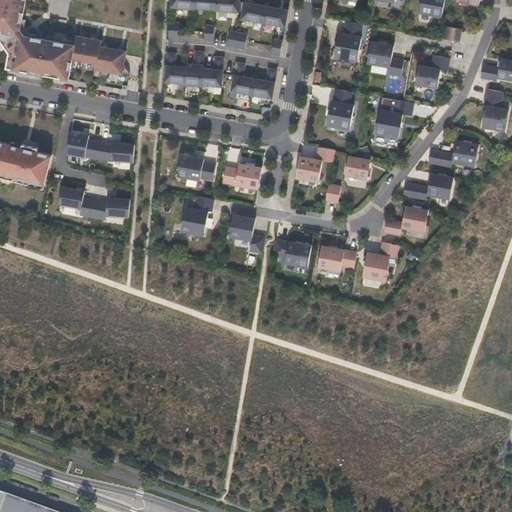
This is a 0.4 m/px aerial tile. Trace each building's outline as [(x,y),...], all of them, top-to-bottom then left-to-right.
[(6,69),(17,71),(30,73),(68,80),(72,60),(75,60),(75,62),(82,63),(82,61),(86,62),(86,64),(93,65),(93,63),(96,64),(95,70),(99,71),(98,72),(106,74),(106,72),(110,73),(110,74),(118,76),(118,74),(122,75),(126,52),(100,47),(102,42),(76,37),(74,46),(24,37),(20,31),(26,0),(0,0),(0,40),(9,55),(6,69)] [(194,10),(194,0),(171,0),(171,8),(181,9),(183,9),(183,10),(191,11),(191,10),(194,10)] [(216,11),(216,0),(194,0),(194,10),(195,10),(195,9),(197,9),(196,10),(204,11),(204,10),(216,11)] [(239,7),(240,2),(239,0),(216,0),(216,11),(215,12),(219,12),(219,13),(226,14),(227,13),(239,14),(239,13),(243,14),(244,8),(239,7)] [(442,17),(444,0),(421,0),(419,13),(442,17)] [(263,24),(266,7),(261,6),(240,2),(239,7),(244,8),(243,14),(241,20),(253,23),(255,24),(260,25),(261,24),(263,24)] [(285,28),(288,11),(266,7),(263,24),(265,25),(272,27),(273,26),(285,28)] [(357,61),(362,37),(360,37),(363,24),(347,21),(344,33),(339,33),(335,57),(357,61)] [(177,38),(179,25),(170,24),(168,37),(177,38)] [(459,42),(461,29),(446,26),(443,39),(459,42)] [(213,41),(214,28),(205,27),(204,40),(213,41)] [(73,45),(75,36),(53,32),(51,41),(73,45)] [(236,48),(238,35),(230,33),(227,46),(236,48)] [(245,49),(248,36),(238,35),(236,48),(245,49)] [(280,56),(283,43),(273,41),(271,54),(280,56)] [(392,58),(394,46),(371,42),(367,63),(390,67),(389,74),(401,76),(404,60),(392,58)] [(201,87),(202,67),(203,67),(204,53),(195,52),(194,65),(188,65),(186,64),(187,65),(187,68),(185,85),(192,86),(193,87),(199,88),(199,87),(201,87)] [(185,85),(187,68),(175,67),(176,54),(167,53),(165,83),(177,84),(177,85),(184,86),(184,84),(185,85)] [(221,88),(224,58),(215,57),(214,70),(203,69),(205,53),(204,53),(203,67),(202,67),(201,87),(202,86),(202,87),(209,88),(209,86),(221,88)] [(438,88),(441,69),(447,70),(449,58),(434,55),(432,67),(419,65),(416,84),(438,88)] [(511,80),(511,60),(500,59),(499,68),(483,65),(481,77),(497,80),(498,78),(511,80)] [(233,93),(242,65),(236,63),(231,92),(233,93)] [(251,96),(254,80),(243,78),(246,65),(242,65),(233,93),(243,95),(243,96),(250,97),(250,96),(251,96)] [(272,100),(277,71),(268,69),(266,82),(254,80),(251,96),(252,96),(252,97),(259,99),(260,98),(272,100)] [(350,129),(354,105),(350,104),(352,92),(336,89),(334,101),(331,101),(327,125),(350,129)] [(486,106),(485,110),(482,127),(505,131),(508,115),(509,109),(500,107),(503,92),(487,89),(484,104),(484,105),(486,106)] [(399,138),(403,114),(412,115),(414,103),(398,100),(396,112),(380,110),(376,134),(399,138)] [(96,159),(100,142),(88,140),(88,136),(79,134),(79,132),(72,131),(72,133),(70,133),(66,155),(85,159),(85,157),(96,159)] [(429,162),(442,165),(447,166),(451,167),(452,162),(475,166),(479,145),(456,141),(454,154),(449,154),(431,150),(429,162)] [(0,173),(0,177),(29,184),(29,181),(44,185),(51,155),(37,152),(38,149),(22,145),(21,148),(10,145),(0,142),(0,173)] [(133,163),(135,145),(112,143),(111,145),(100,142),(96,159),(111,162),(111,161),(133,163)] [(333,162),(334,153),(335,150),(320,147),(317,160),(300,156),(296,178),(315,181),(319,160),(333,162)] [(201,178),(205,179),(213,180),(216,162),(204,160),(204,159),(189,156),(189,154),(182,153),(181,155),(178,176),(200,180),(201,178)] [(368,179),(371,160),(349,156),(345,175),(368,179)] [(258,189),(262,167),(239,164),(238,169),(226,167),(223,183),(258,189)] [(431,173),(429,187),(424,186),(406,183),(403,195),(426,200),(427,195),(450,199),(454,177),(444,176),(431,173)] [(339,202),(341,186),(329,184),(326,200),(339,202)] [(92,217),(95,199),(83,197),(85,191),(63,187),(60,205),(81,209),(80,215),(92,217)] [(129,218),(130,199),(108,197),(107,201),(95,199),(92,217),(106,220),(107,216),(129,218)] [(196,209),(186,207),(181,231),(204,235),(208,211),(212,211),(214,199),(198,197),(196,209)] [(402,228),(424,231),(425,231),(426,223),(429,210),(406,206),(403,223),(387,220),(384,232),(401,235),(402,228)] [(253,235),(256,219),(233,215),(229,236),(252,240),(250,251),(262,253),(265,237),(253,235)] [(308,267),(312,246),(311,246),(311,244),(303,242),(303,244),(276,239),(273,255),(285,257),(285,262),(308,267)] [(386,281),(390,257),(396,258),(399,245),(383,242),(380,255),(367,252),(363,277),(386,281)] [(354,268),(357,252),(322,246),(318,267),(341,271),(342,266),(354,268)] [(0,511),(57,511),(0,491),(0,511)]
